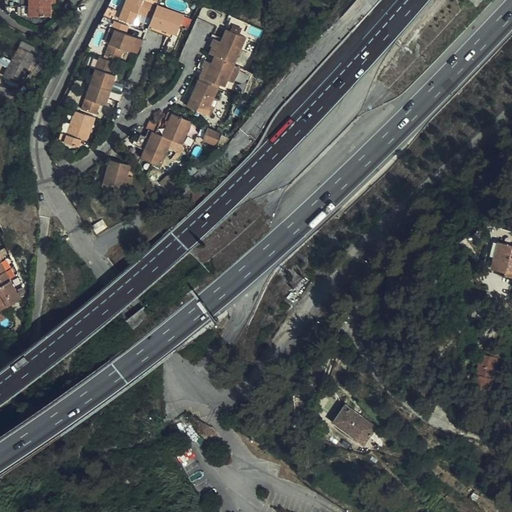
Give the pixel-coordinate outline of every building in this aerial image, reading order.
[(22,0),(23,16),(51,16),(50,0),(22,0)] [(158,4),(153,2),(146,0),(126,0),(120,19),(135,25),(139,14),(153,19),(158,5),(158,4)] [(158,5),(153,19),(148,30),(163,36),(165,31),(177,35),(185,16),(158,5)] [(109,19),(106,26),(113,28),(115,22),(109,19)] [(115,22),(113,28),(115,29),(127,34),(129,27),(115,22)] [(233,33),(246,38),(248,33),(247,32),(249,25),(243,22),(240,27),(236,26),(233,33)] [(182,32),(187,34),(191,25),(188,24),(186,29),(184,28),(182,32)] [(127,34),(115,29),(113,35),(110,44),(106,55),(121,61),(125,50),(130,52),(136,37),(127,34)] [(215,56),(235,64),(246,38),(233,33),(227,30),(221,42),(214,39),(211,46),(213,47),(210,54),(215,56)] [(140,52),(144,41),(136,37),(130,52),(139,55),(140,52)] [(23,43),(20,48),(41,59),(44,54),(23,43)] [(41,59),(20,48),(5,75),(22,84),(32,66),(35,68),(41,59)] [(100,58),(94,55),(90,67),(97,69),(100,58)] [(106,55),(104,59),(114,62),(120,64),(121,61),(106,55)] [(218,89),(220,85),(225,87),(228,80),(234,66),(235,64),(215,56),(212,64),(206,62),(204,66),(205,67),(199,80),(218,89)] [(92,83),(112,90),(116,76),(110,74),(114,62),(104,59),(100,58),(97,69),(92,83)] [(234,66),(228,80),(233,83),(236,76),(235,76),(239,68),(234,66)] [(194,109),(200,112),(207,115),(215,98),(218,89),(199,80),(188,107),(194,109)] [(92,83),(87,82),(79,104),(84,105),(92,83)] [(106,105),(112,90),(92,83),(84,105),(83,110),(97,114),(101,103),(106,105)] [(215,98),(207,115),(211,116),(218,99),(215,98)] [(194,109),(191,115),(194,116),(198,118),(200,112),(194,109)] [(87,141),(96,118),(76,111),(67,134),(62,133),(59,140),(79,147),(82,139),(87,141)] [(156,133),(173,141),(182,145),(192,122),(170,112),(163,128),(159,127),(156,133)] [(216,144),(218,145),(219,146),(220,144),(224,135),(219,133),(209,129),(205,140),(216,144)] [(156,133),(149,130),(146,138),(141,136),(137,146),(144,150),(141,158),(162,167),(173,141),(156,133)] [(178,157),(185,148),(182,145),(175,154),(178,157)] [(113,186),(125,189),(128,176),(131,166),(111,160),(102,191),(111,193),(113,186)] [(188,170),(190,173),(197,167),(195,165),(188,170)] [(181,167),(175,170),(161,184),(168,191),(183,177),(185,170),(181,167)] [(197,167),(190,173),(192,176),(199,171),(199,170),(197,167)] [(128,176),(125,189),(130,190),(133,178),(128,176)] [(511,244),(500,241),(493,268),(507,272),(506,274),(511,276),(511,244)] [(21,298),(0,258),(0,320),(7,317),(3,308),(21,298)] [(504,356),(505,351),(488,348),(487,355),(481,354),(473,393),(490,397),(499,355),(504,356)] [(334,421),(364,443),(376,427),(346,405),(334,421)] [(498,500),(502,493),(493,489),(489,495),(498,500)]
